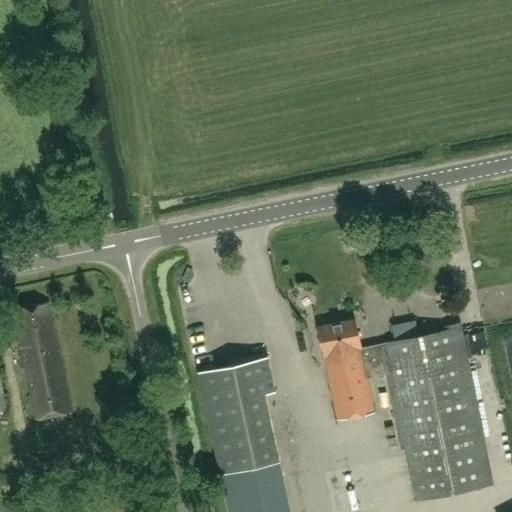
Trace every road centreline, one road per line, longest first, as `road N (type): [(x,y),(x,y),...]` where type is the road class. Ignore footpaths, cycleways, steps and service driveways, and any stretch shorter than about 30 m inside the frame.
road 1 (tertiary): [(127,246),(511,166)]
road 2 (unclassified): [(181,511),(127,246)]
road 3 (tertiary): [(0,272),(127,246)]
